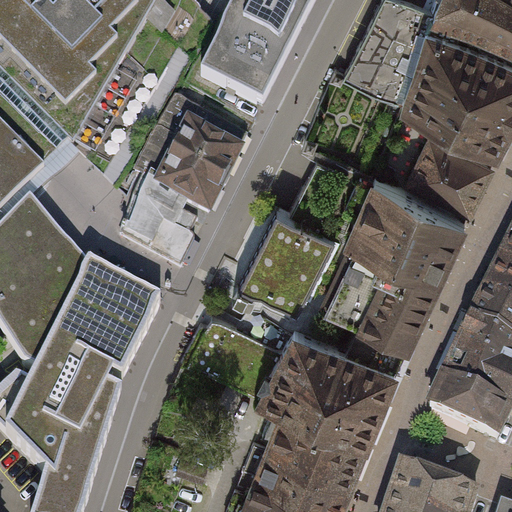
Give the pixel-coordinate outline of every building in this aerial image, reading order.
[(0,0),(0,222),(71,143),(121,184),(216,28),(201,15),(185,0),(0,0)] [(242,0),(204,77),(266,107),(319,0),(242,0)] [(382,0),(345,74),(403,109),(431,12),(424,8),(427,0),(382,0)] [(511,0),(439,0),(434,14),(465,27),(511,48),(511,0)] [(403,109),(497,155),(511,124),(511,64),(458,40),(465,27),(434,14),(431,12),(403,109)] [(210,213),(248,136),(177,100),(138,174),(145,178),(134,202),(121,234),(182,268),(196,241),(196,238),(194,236),(192,234),(199,220),(184,212),(188,202),(210,213)] [(470,209),(491,165),(431,135),(410,180),(470,209)] [(361,321),(407,345),(412,337),(438,281),(466,221),(377,175),(347,236),(359,241),(326,304),(342,313),(350,317),(361,321)] [(123,384),(163,308),(128,291),(90,272),(89,275),(33,206),(30,205),(0,236),(0,329),(26,370),(0,392),(0,430),(47,478),(36,511),(85,511),(122,397),(123,384)] [(340,238),(277,206),(238,281),(231,295),(251,305),(254,298),(258,291),(301,313),(340,238)] [(511,234),(499,262),(511,268),(511,234)] [(511,268),(499,262),(486,290),(511,302),(511,268)] [(511,302),(486,290),(473,317),(511,334),(511,302)] [(203,325),(187,359),(260,399),(281,353),(283,350),(214,317),(208,328),(203,325)] [(511,334),(473,317),(469,331),(511,351),(511,334)] [(281,353),(385,398),(407,345),(361,321),(348,349),(296,327),(283,350),(281,353)] [(511,351),(469,331),(450,370),(511,397),(511,351)] [(367,440),(385,398),(281,353),(274,376),(275,403),(367,440)] [(430,407),(503,443),(511,425),(511,397),(450,370),(430,407)] [(349,483),(367,440),(275,403),(263,435),(270,438),(267,447),(349,483)] [(244,468),(332,511),(337,511),(349,483),(267,447),(254,442),(244,468)] [(207,470),(184,460),(179,472),(202,481),(207,470)] [(422,473),(403,466),(394,492),(387,511),(477,511),(484,493),(422,473)] [(332,511),(244,468),(227,511),(332,511)] [(511,511),(511,507),(502,503),(498,511),(511,511)]
